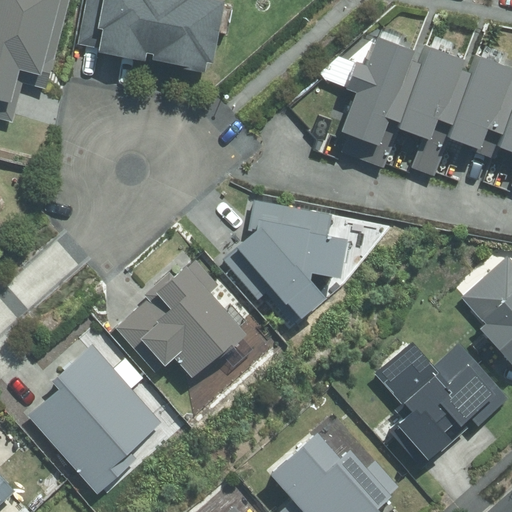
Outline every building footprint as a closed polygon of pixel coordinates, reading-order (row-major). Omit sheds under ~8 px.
[(23,79),(48,85),(67,0),(0,0),(0,113),(14,117),(23,79)] [(224,0),(101,0),(92,50),(211,72),(224,0)] [(378,33),(342,127),(382,142),(418,48),(378,33)] [(432,40),(403,125),(437,137),(467,51),(432,40)] [(511,61),(485,52),(455,132),(489,144),(511,80),(511,61)] [(333,215),(256,199),(250,229),(258,231),(225,261),(288,330),(330,292),(306,266),(344,273),(351,236),(330,232),(333,215)] [(511,263),(499,251),(458,292),(489,323),(485,327),(511,355),(511,263)] [(160,298),(122,332),(160,374),(175,360),(191,379),(248,329),(196,270),(162,300),(160,298)] [(425,465),(479,417),(481,419),(506,393),(458,346),(438,367),(415,341),(378,373),(407,407),(388,424),(425,465)] [(96,347),(21,409),(95,497),(169,435),(96,347)] [(355,448),(344,458),(316,429),(269,473),(295,500),(280,511),(383,511),(390,506),(383,500),(393,492),(355,448)] [(0,511),(15,511),(20,508),(10,497),(17,490),(0,473),(0,460),(15,447),(0,430),(0,511)] [(66,479),(54,467),(35,485),(46,497),(66,479)] [(246,511),(238,503),(228,511),(246,511)]
